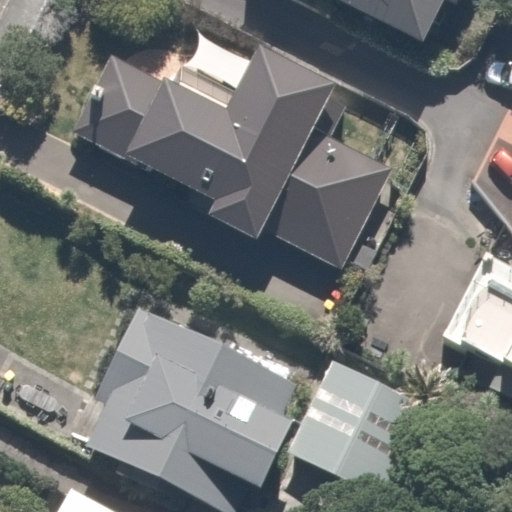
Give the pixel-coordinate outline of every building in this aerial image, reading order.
[(304,0),(422,58),(450,0),(304,0)] [(100,61),(54,148),(244,248),(252,232),(339,278),(392,176),(320,138),(343,94),(262,51),(223,126),(100,61)] [(511,277),(480,262),(433,358),(511,396),(511,410),(510,415),(511,416),(511,277)] [(308,376),(139,292),(62,445),(197,511),(252,511),(280,456),(371,502),(421,402),(320,351),(308,376)] [(92,511),(71,499),(63,511),(92,511)]
